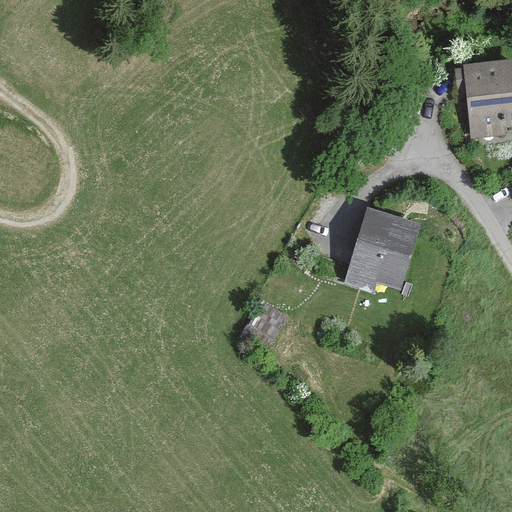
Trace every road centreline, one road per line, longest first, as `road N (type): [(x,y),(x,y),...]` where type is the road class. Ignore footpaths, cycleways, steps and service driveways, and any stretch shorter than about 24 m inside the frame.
road 1 (track): [(0,217),(38,220),(51,212),(70,173),(47,125),(0,88)]
road 2 (residential): [(511,268),(452,171),(417,167),(366,188)]
